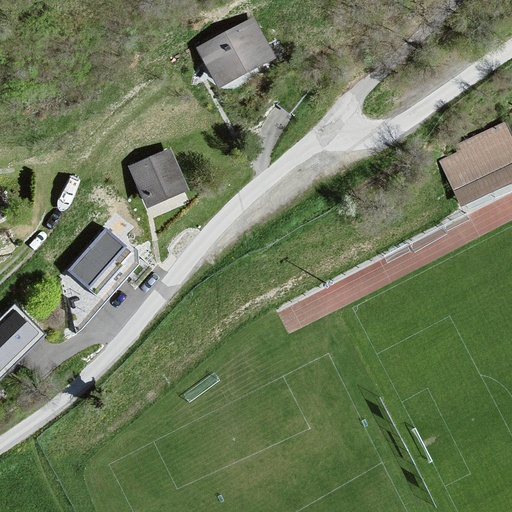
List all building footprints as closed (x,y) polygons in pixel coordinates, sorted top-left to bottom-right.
[(263,22),(211,53),(236,95),(288,65),(263,22)] [(511,130),(446,162),(466,203),(511,181),(511,130)] [(178,153),(134,173),(154,218),(198,198),(178,153)] [(0,182),(0,227),(18,218),(0,182)] [(132,252),(105,227),(69,267),(96,292),(132,252)] [(23,303),(0,325),(0,396),(58,337),(23,303)]
